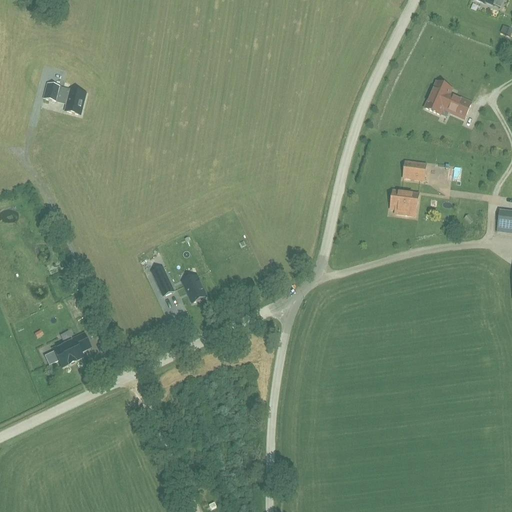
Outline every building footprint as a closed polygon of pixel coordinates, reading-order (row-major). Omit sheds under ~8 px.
[(511,32),(511,31),(503,28),(501,33),(510,37),(511,32)] [(463,125),(470,107),(438,94),(443,81),(428,75),(412,113),(429,119),(431,113),(463,125)] [(80,116),(86,94),(61,88),(61,87),(47,84),(43,100),(66,106),(64,112),(80,116)] [(420,159),(430,159),(431,146),(420,145),(420,159)] [(423,182),(426,166),(406,163),(404,179),(423,182)] [(419,195),(392,191),(389,211),(394,212),(394,216),(415,219),(419,195)] [(511,213),(499,212),(496,234),(511,235),(511,213)] [(192,276),(179,283),(191,305),(206,297),(192,276)] [(162,281),(167,291),(172,288),(168,278),(162,281)] [(75,363),(75,362),(83,358),(80,353),(90,348),(84,336),(53,351),(54,353),(45,357),(49,365),(58,361),(61,368),(70,364),(70,365),(75,363)]
